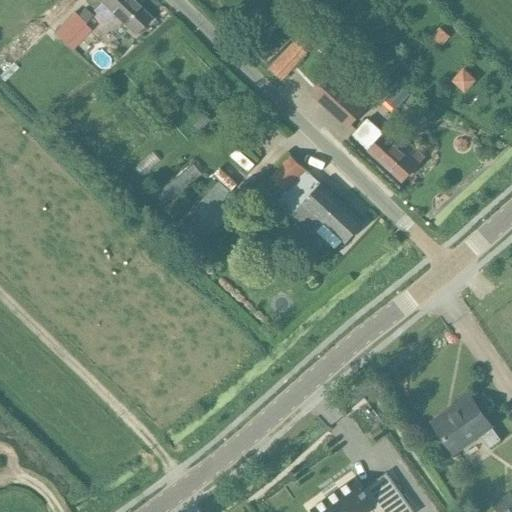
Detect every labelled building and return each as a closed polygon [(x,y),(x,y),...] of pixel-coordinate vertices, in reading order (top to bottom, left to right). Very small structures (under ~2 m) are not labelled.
[(86,0),(85,2),(94,10),(101,3),(115,16),(135,35),(151,18),(132,0),(86,0)] [(73,12),(53,34),(72,51),(90,32),(84,26),(86,24),(87,23),(93,16),(85,8),(78,16),(73,12)] [(308,55),(302,50),(317,33),(309,27),(294,43),(269,70),(283,82),(308,55)] [(450,37),(440,28),(431,38),(441,46),(450,37)] [(477,80),(463,68),(451,81),(465,93),(477,80)] [(338,72),(316,96),(348,126),(364,108),(351,96),(357,90),(338,72)] [(211,121),(205,115),(193,126),(199,132),(211,121)] [(425,158),(391,126),(383,134),(368,119),(352,135),(369,151),(402,182),(425,158)] [(273,179),(262,190),(275,202),(292,218),(292,217),(311,235),(323,222),(325,224),(344,241),(345,243),(363,224),(320,184),(307,171),(291,156),(271,178),(273,179)] [(162,201),(200,176),(194,165),(155,191),(162,201)] [(219,183),(178,227),(190,238),(231,194),(219,183)] [(492,426),(471,396),(454,408),(457,411),(435,427),(454,454),(480,435),(490,449),(501,440),(492,427),(492,426)] [(411,511),(386,476),(371,487),(372,489),(362,495),(354,484),(348,488),(347,486),(346,487),(347,488),(342,491),(342,490),(341,491),(342,492),(336,496),(335,495),(334,495),(334,496),(330,499),(329,499),(328,499),(329,501),(324,505),(323,503),(322,504),(322,505),(318,508),(317,507),(316,508),(317,509),(313,511),(411,511)] [(511,511),(511,496),(509,493),(491,506),(495,511),(511,511)]
